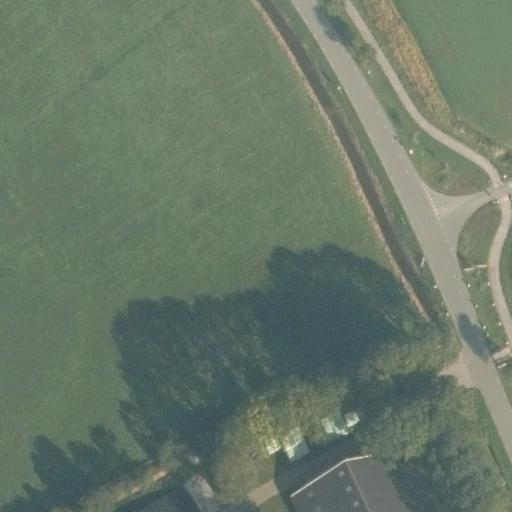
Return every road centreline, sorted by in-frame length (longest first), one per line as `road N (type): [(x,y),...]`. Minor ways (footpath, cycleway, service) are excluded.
road 1 (secondary): [(422,222),(301,0)]
road 2 (secondary): [(511,440),(422,222)]
